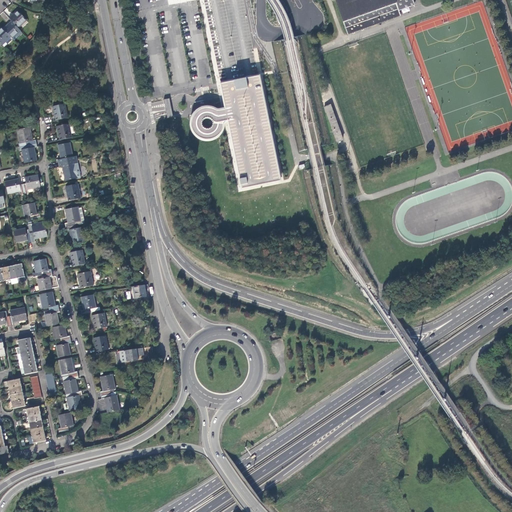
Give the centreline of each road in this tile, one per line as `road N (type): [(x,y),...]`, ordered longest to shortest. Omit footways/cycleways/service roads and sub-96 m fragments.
road 1 (trunk): [(457,321),(376,335),(215,285),(173,252),(153,208)]
road 2 (track): [(298,157),(337,295),(380,323),(447,298),(511,256)]
road 3 (trunk): [(457,321),(174,511)]
road 4 (trunk): [(202,511),(390,385)]
road 5 (trunk): [(0,509),(14,489),(41,476),(173,446),(208,452)]
road 6 (trunk): [(186,385),(173,412),(137,440),(29,470),(0,487)]
road 7 (residential): [(56,443),(85,428),(93,401),(53,248)]
road 8 (trunk): [(237,504),(390,385)]
road 9 (primary): [(125,125),(157,279)]
road 10 (trunk): [(390,385),(511,303)]
road 11 (primary): [(214,328),(173,290),(153,208)]
road 12 (primary): [(227,406),(252,391),(259,355),(242,333),(214,328)]
road 13 (trunk): [(261,511),(214,443),(227,406)]
